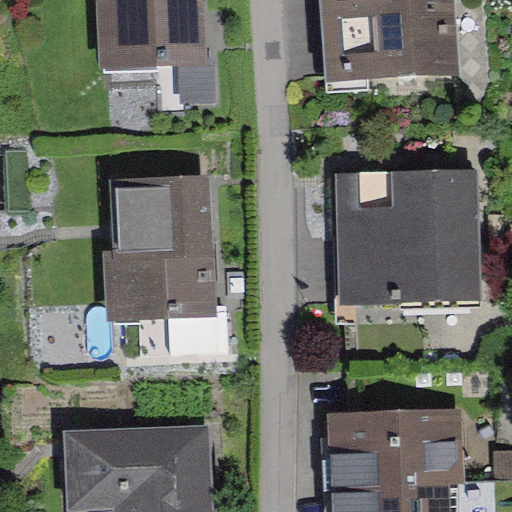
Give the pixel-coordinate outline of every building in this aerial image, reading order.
[(85,0),(88,67),(196,64),(194,0),(85,0)] [(371,0),(320,3),(324,82),(458,75),(453,0),(371,0)] [(478,168),(334,173),(338,305),(483,300),(478,168)] [(93,246),(97,322),(206,317),(200,176),(100,180),(103,245),(93,246)] [(343,413),(347,497),(445,491),(440,408),(343,413)] [(65,511),(104,510),(103,511),(202,511),(198,422),(54,430),(58,511),(65,511)] [(347,497),(348,511),(446,511),(445,491),(347,497)]
